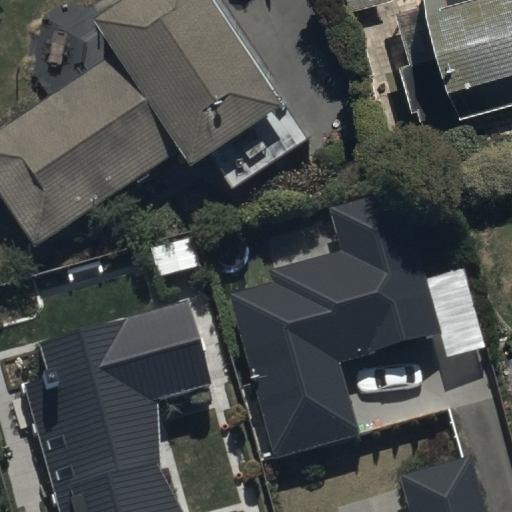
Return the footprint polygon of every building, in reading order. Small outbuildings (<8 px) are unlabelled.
[(114,45),(0,121),(0,191),(33,241),(178,145),(187,158),(204,146),(230,185),(310,131),(222,0),(105,0),(91,10),(114,45)] [(511,0),(429,0),(448,58),(403,71),(424,139),(511,112),(511,0)] [(441,345),(402,194),(334,211),(347,260),(276,278),(279,292),(236,303),(242,325),(229,328),(266,468),(362,443),(343,371),(441,345)] [(212,394),(189,311),(33,353),(42,386),(20,392),(52,511),(177,511),(150,411),(212,394)] [(484,511),(472,465),(399,485),(406,511),(484,511)]
